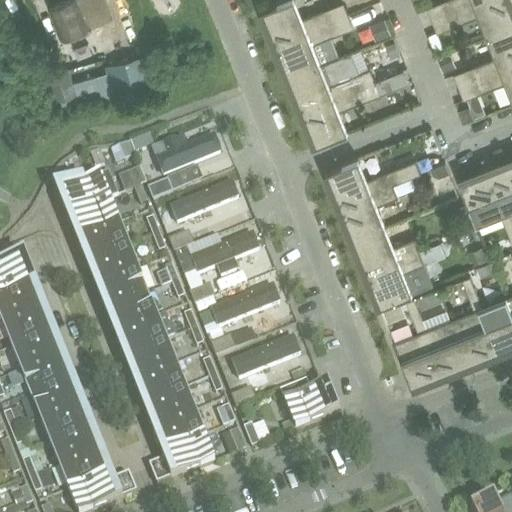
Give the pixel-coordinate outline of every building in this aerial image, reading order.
[(76,0),(65,0),(48,7),(60,37),(72,33),(74,38),(89,32),(87,27),(76,0)] [(283,0),(261,9),(274,43),(328,22),(323,9),(302,17),(294,0),(283,0)] [(447,0),(452,11),(479,0),(447,0)] [(511,25),(511,6),(509,0),(479,0),(452,11),(457,24),(478,15),(486,36),(511,25)] [(385,18),(370,24),(376,40),(391,33),(385,18)] [(333,34),(328,22),(274,43),(287,75),(320,62),(312,43),(333,34)] [(511,25),(486,36),(495,56),(473,65),(479,79),(511,65),(511,25)] [(147,53),(107,64),(116,93),(155,82),(147,53)] [(328,84),(320,62),(287,75),(301,110),(372,82),(366,69),(328,84)] [(511,99),(511,65),(479,79),(484,91),(505,82),(511,99)] [(68,68),(50,74),(57,99),(75,93),(68,68)] [(315,144),(347,131),(339,110),(377,95),(372,82),(301,110),(315,144)] [(463,123),(476,118),(471,105),(458,110),(463,123)] [(163,180),(224,157),(215,134),(155,157),(163,180)] [(415,159),(388,170),(366,179),(358,157),(325,170),(339,204),(393,183),(420,172),(415,159)] [(511,208),(511,157),(487,168),(504,212),(500,213),(506,228),(511,226),(511,219),(508,210),(511,208)] [(449,172),(448,170),(445,162),(430,168),(433,174),(438,177),(449,172)] [(458,179),(465,197),(476,223),(500,213),(504,212),(487,168),(458,179)] [(140,169),(139,169),(119,177),(125,193),(134,189),(141,187),(146,185),(147,185),(140,169)] [(71,215),(109,200),(117,197),(108,173),(61,191),(71,215)] [(168,182),(148,190),(153,202),(172,194),(168,182)] [(398,196),(393,183),(339,204),(352,237),(384,224),(377,204),(398,196)] [(238,186),(173,210),(180,230),(245,206),(238,186)] [(141,187),(134,189),(140,206),(147,203),(141,187)] [(118,224),(109,200),(71,215),(80,239),(118,224)] [(467,202),(448,209),(457,231),(476,223),(467,202)] [(151,237),(158,234),(151,218),(145,221),(151,237)] [(80,239),(90,263),(128,248),(118,224),(80,239)] [(384,224),(352,237),(366,271),(419,250),(414,237),(393,245),(384,224)] [(158,234),(151,237),(157,253),(164,250),(158,234)] [(188,234),(169,242),(173,254),(174,254),(193,246),(188,234)] [(200,279),(264,256),(257,238),(194,262),(200,279)] [(138,272),(128,248),(90,263),(100,288),(138,272)] [(483,249),(470,254),(474,265),(487,259),(483,249)] [(419,250),(366,271),(379,305),(412,292),(403,271),(425,263),(419,250)] [(0,270),(0,298),(30,287),(20,262),(0,270)] [(178,281),(172,265),(165,268),(171,284),(178,281)] [(138,272),(100,288),(109,311),(147,296),(138,272)] [(470,276),(466,277),(462,279),(468,294),(476,291),(470,276)] [(178,281),(171,284),(178,300),(185,297),(178,281)] [(209,286),(190,294),(194,306),(214,298),(210,287),(209,286)] [(39,309),(30,287),(0,298),(0,320),(1,324),(39,309)] [(219,332),(282,307),(274,288),(211,312),(219,332)] [(449,319),(467,363),(495,352),(478,308),(482,306),(476,291),(468,294),(474,309),(449,319)] [(157,320),(147,296),(109,311),(119,336),(157,320)] [(478,308),(495,352),(511,344),(511,311),(506,296),(482,306),(478,308)] [(420,313),(414,298),(406,301),(412,316),(420,313)] [(1,324),(11,347),(48,332),(39,309),(1,324)] [(188,331),(196,328),(189,312),(182,315),(188,331)] [(406,372),(411,385),(440,374),(422,330),(426,328),(420,313),(412,316),(418,332),(394,341),(406,372)] [(422,330),(440,374),(467,363),(449,319),(426,328),(422,330)] [(166,344),(157,320),(119,336),(129,360),(166,344)] [(196,328),(188,331),(195,347),(202,344),(196,328)] [(20,370),(58,355),(48,332),(11,347),(20,370)] [(230,338),(211,346),(215,358),(235,350),(230,338)] [(234,384),(302,359),(296,343),(228,368),(234,384)] [(176,368),(166,344),(129,360),(138,384),(176,368)] [(20,370),(29,394),(67,379),(58,355),(20,370)] [(207,378),(214,375),(207,359),(200,362),(207,378)] [(186,392),(176,368),(138,384),(148,408),(186,392)] [(214,375),(207,378),(213,394),(220,391),(214,375)] [(77,403),(67,379),(29,394),(39,418),(77,403)] [(280,392),(284,403),(292,423),(282,427),(285,435),(340,413),(332,394),(325,397),(322,388),(311,392),(306,381),(280,392)] [(251,390),(231,398),(236,410),(256,402),(251,390)] [(195,416),(186,392),(148,408),(158,432),(195,416)] [(39,418),(49,442),(87,427),(77,403),(39,418)] [(235,422),(229,407),(216,412),(223,427),(235,422)] [(4,416),(10,432),(17,429),(10,413),(4,416)] [(205,441),(195,416),(158,432),(167,456),(205,441)] [(243,428),(251,448),(260,445),(252,425),(243,428)] [(96,451),(87,427),(49,442),(58,466),(96,451)] [(17,429),(10,432),(16,447),(23,445),(17,429)] [(235,430),(227,433),(235,453),(244,449),(235,430)] [(1,444),(7,460),(14,457),(7,441),(1,444)] [(149,467),(157,487),(214,464),(205,441),(167,456),(169,460),(149,467)] [(58,466),(68,490),(106,475),(96,451),(58,466)] [(14,457),(7,460),(13,476),(20,473),(14,457)] [(23,463),(29,479),(35,476),(29,460),(23,463)] [(106,475),(68,490),(76,511),(93,511),(137,495),(129,475),(109,483),(106,475)] [(42,492),(35,476),(29,479),(35,495),(42,492)] [(26,489),(20,491),(26,507),(33,505),(26,489)] [(494,500),(472,511),(511,511),(511,497),(496,505),(494,500)]
